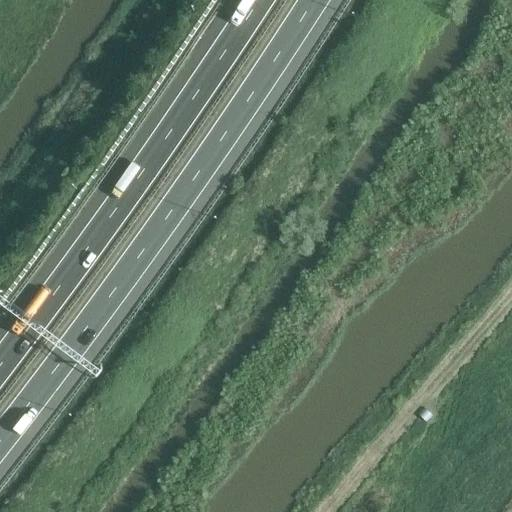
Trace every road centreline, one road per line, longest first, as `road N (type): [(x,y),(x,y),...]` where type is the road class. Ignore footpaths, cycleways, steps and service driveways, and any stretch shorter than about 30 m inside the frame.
road 1 (motorway): [(0,440),(170,213),(314,0)]
road 2 (motorway): [(259,0),(0,365)]
